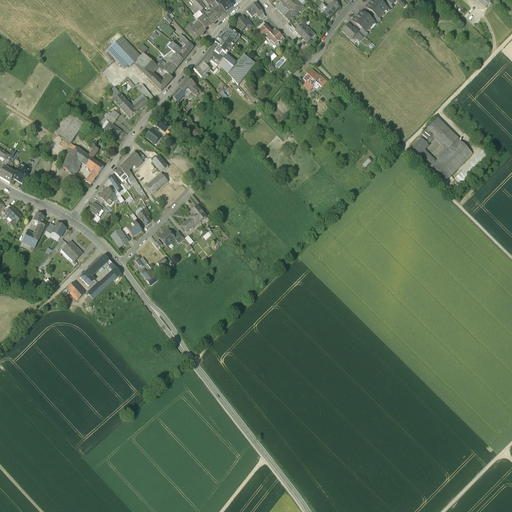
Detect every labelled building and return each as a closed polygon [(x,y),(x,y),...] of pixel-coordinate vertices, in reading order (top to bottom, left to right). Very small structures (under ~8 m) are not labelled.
[(203,0),(202,0),(189,0),(200,13),(202,12),(201,11),(204,8),(200,3),(201,2),(203,0)] [(227,3),(224,0),(221,0),(217,4),(219,7),(225,13),(232,7),(228,2),(227,3)] [(295,0),(277,0),(281,3),(294,17),(304,8),(295,0)] [(384,6),(376,0),(373,0),(371,2),(371,1),(369,4),(366,8),(375,16),(378,19),(378,18),(386,9),(387,9),(384,6)] [(333,2),(322,13),(329,20),(340,9),(333,2)] [(294,17),(281,3),(276,8),(289,22),(294,17)] [(255,4),(246,11),(251,18),(256,15),(258,18),(263,15),(264,14),(255,4)] [(225,13),(219,7),(218,8),(213,12),(219,19),(225,13)] [(213,12),(212,14),(210,14),(209,12),(207,13),(206,12),(205,13),(203,11),(202,12),(200,13),(203,16),(211,25),(219,19),(213,12)] [(371,21),(362,12),(359,16),(358,15),(356,18),(353,22),(362,30),(365,33),(373,23),(371,21)] [(173,21),(167,14),(164,19),(166,21),(164,23),(168,28),(170,26),(169,25),(173,21)] [(211,25),(203,16),(200,19),(196,14),(193,17),(196,20),(205,30),(211,25)] [(242,18),(235,23),(242,31),(247,27),(249,26),(246,22),(242,18)] [(205,30),(196,20),(191,25),(193,27),(191,28),(191,34),(194,34),(197,38),(200,36),(202,36),(203,34),(206,32),(205,30)] [(262,24),(255,31),(257,33),(264,26),(262,24)] [(306,27),(303,24),(295,32),(300,37),(301,37),(307,43),(310,41),(315,35),(307,27),(306,27)] [(264,26),(257,33),(263,40),(265,38),(272,32),(267,27),(265,25),(264,26)] [(352,29),(348,25),(342,31),(347,35),(347,37),(348,38),(349,38),(351,40),(355,35),(357,34),(352,30),(352,29)] [(360,32),(354,27),(352,29),(352,30),(357,34),(355,35),(357,37),(361,33),(360,32)] [(240,39),(227,28),(215,44),(219,47),(214,54),(219,57),(222,53),(226,56),(240,39)] [(277,32),(276,33),(273,33),(272,32),(265,38),(269,42),(271,42),(274,45),(277,42),(279,42),(279,40),(282,37),(277,32)] [(141,58),(122,37),(111,47),(128,65),(130,68),(134,65),(141,58)] [(189,44),(183,37),(181,39),(180,40),(187,47),(189,44)] [(184,51),(182,53),(171,44),(168,48),(168,49),(172,52),(175,55),(183,62),(188,55),(184,51)] [(193,49),(189,44),(187,47),(184,51),(188,55),(193,49)] [(215,44),(205,57),(210,61),(212,57),(220,63),(226,56),(222,53),(219,57),(214,54),(219,47),(215,44)] [(145,53),(148,49),(143,45),(140,49),(145,53)] [(128,65),(111,47),(106,53),(123,70),(128,65)] [(168,49),(160,55),(159,56),(162,59),(172,52),(168,49)] [(134,65),(150,81),(154,77),(152,74),(158,68),(156,66),(144,55),(141,58),(134,65)] [(170,61),(169,63),(169,64),(168,66),(163,72),(166,75),(170,78),(183,62),(175,55),(170,61)] [(220,63),(218,66),(227,76),(237,64),(226,56),(220,63)] [(237,64),(227,76),(238,86),(250,72),(254,65),(243,56),(237,64)] [(205,57),(201,62),(193,70),(202,79),(210,70),(206,66),(210,61),(205,57)] [(165,65),(161,61),(156,66),(158,68),(163,72),(168,66),(165,64),(165,65)] [(313,74),(311,72),(304,80),(306,81),(305,82),(307,84),(311,87),(319,79),(316,76),(317,75),(314,73),(313,74)] [(170,78),(166,75),(164,79),(165,80),(163,83),(167,87),(173,80),(170,78)] [(161,84),(154,77),(150,81),(161,92),(166,88),(167,87),(163,83),(161,84)] [(127,79),(123,82),(120,85),(124,89),(131,83),(127,79)] [(187,79),(179,89),(184,93),(185,94),(188,90),(190,93),(195,87),(187,79)] [(311,87),(307,84),(304,87),(309,92),(313,88),(311,87)] [(153,99),(142,85),(137,90),(143,98),(148,104),(153,99)] [(195,87),(190,93),(196,98),(200,93),(195,87)] [(179,89),(172,97),(176,102),(184,93),(179,89)] [(213,91),(205,100),(208,103),(217,95),(213,91)] [(200,93),(196,98),(199,101),(204,96),(200,93)] [(127,103),(120,96),(117,99),(123,106),(127,103)] [(142,101),(132,109),(136,113),(148,104),(143,98),(141,99),(142,101)] [(132,109),(127,103),(123,106),(120,108),(129,119),(136,113),(132,109)] [(119,115),(113,111),(109,116),(116,121),(119,115)] [(83,126),(67,114),(53,133),(71,145),(72,145),(74,147),(80,137),(77,135),(83,126)] [(109,116),(106,114),(104,117),(113,124),(116,121),(109,116)] [(458,140),(437,119),(426,131),(447,151),(458,140)] [(163,120),(157,127),(164,133),(170,125),(163,120)] [(187,120),(181,127),(195,140),(201,134),(187,120)] [(121,132),(109,123),(103,131),(115,140),(121,132)] [(159,133),(154,129),(152,131),(159,137),(161,134),(159,133)] [(159,137),(152,131),(150,134),(149,133),(146,138),(153,143),(155,141),(156,142),(160,137),(159,137)] [(429,141),(422,134),(418,138),(420,141),(421,140),(425,145),(429,141)] [(420,141),(413,149),(419,155),(421,154),(423,152),(424,150),(428,147),(425,145),(421,140),(420,141)] [(436,162),(435,163),(434,161),(430,165),(446,181),(472,155),(458,140),(447,151),(436,162)] [(72,145),(71,145),(66,153),(78,161),(80,162),(81,163),(86,167),(91,160),(74,147),(72,145)] [(98,151),(95,148),(88,157),(92,159),(98,151)] [(0,150),(0,158),(0,157),(6,161),(9,156),(0,150)] [(436,162),(424,150),(423,152),(421,154),(419,155),(418,156),(429,167),(430,165),(434,161),(435,163),(436,162)] [(454,179),(461,187),(491,158),(484,151),(454,179)] [(6,166),(5,167),(8,169),(18,154),(15,152),(6,166)] [(134,154),(128,160),(133,166),(135,168),(145,159),(138,152),(135,155),(134,154)] [(78,161),(66,153),(58,165),(63,168),(69,173),(69,174),(73,176),(79,168),(78,167),(75,165),(78,161)] [(161,173),(168,167),(158,156),(156,159),(153,161),(152,162),(161,173)] [(103,168),(91,160),(86,167),(92,171),(91,173),(92,173),(97,177),(103,168)] [(128,160),(119,169),(125,175),(125,174),(128,178),(131,175),(128,171),(133,166),(128,160)] [(30,170),(21,164),(15,174),(16,174),(19,169),(28,174),(30,170)] [(8,169),(5,167),(2,172),(0,175),(0,178),(10,184),(13,179),(16,174),(15,174),(8,169)] [(28,174),(19,169),(16,174),(13,179),(22,185),(28,174)] [(125,175),(119,169),(115,173),(123,183),(125,181),(126,181),(125,180),(128,178),(125,174),(125,175)] [(86,182),(85,182),(86,182),(90,186),(97,177),(92,173),(86,182)] [(161,174),(145,187),(153,195),(168,182),(161,174)] [(131,175),(128,178),(136,192),(141,189),(131,175)] [(119,187),(112,177),(108,180),(117,192),(118,194),(122,191),(119,187)] [(105,189),(99,198),(104,201),(106,203),(113,193),(108,189),(106,191),(105,189)] [(113,193),(106,203),(109,206),(116,197),(114,194),(115,194),(113,193)] [(98,208),(94,204),(89,211),(97,216),(101,210),(98,208)] [(6,209),(1,214),(4,216),(5,215),(5,214),(11,208),(9,206),(6,209)] [(198,206),(190,213),(192,215),(189,218),(190,219),(181,226),(186,233),(192,228),(193,228),(207,217),(198,206)] [(11,208),(5,214),(5,215),(12,221),(9,224),(13,228),(23,218),(12,207),(11,208)] [(150,216),(146,208),(142,211),(143,212),(144,212),(147,218),(150,216)] [(143,212),(138,216),(141,220),(143,223),(145,227),(148,225),(148,224),(150,222),(148,220),(149,219),(147,218),(144,212),(143,212)] [(45,218),(37,214),(33,221),(38,224),(38,225),(39,225),(39,226),(44,229),(46,224),(42,223),(45,218)] [(127,229),(126,229),(129,234),(132,238),(142,232),(135,223),(127,229)] [(55,227),(50,224),(46,232),(51,235),(52,233),(55,227)] [(65,229),(57,224),(55,227),(52,233),(60,238),(65,229)] [(34,235),(33,239),(38,242),(44,229),(39,226),(34,235)] [(120,231),(116,234),(116,235),(112,238),(119,249),(128,242),(128,241),(122,233),(120,231)] [(127,235),(124,231),(122,233),(128,241),(130,240),(127,235)] [(168,231),(159,238),(167,247),(166,246),(169,243),(170,245),(175,241),(175,240),(173,237),(168,231)] [(206,240),(213,234),(210,231),(203,237),(206,240)] [(184,239),(178,232),(173,237),(175,240),(175,241),(178,244),(184,239)] [(28,237),(25,236),(22,243),(31,247),(35,249),(38,242),(33,239),(28,237)] [(193,243),(188,237),(185,239),(190,246),(193,243)] [(156,243),(154,241),(152,243),(158,251),(160,249),(156,243)] [(65,242),(59,248),(62,251),(68,245),(65,242)] [(68,245),(62,251),(74,263),(81,255),(74,248),(75,247),(71,242),(68,245)] [(104,256),(89,269),(94,275),(106,264),(109,261),(104,256)] [(140,260),(139,259),(135,261),(139,267),(141,265),(143,267),(144,266),(140,260)] [(165,260),(164,259),(157,264),(162,271),(169,267),(167,264),(169,263),(169,262),(166,259),(165,260)] [(116,269),(109,261),(106,264),(113,271),(116,269)] [(174,267),(170,261),(169,262),(169,263),(167,264),(169,267),(162,271),(165,275),(174,267)] [(89,269),(86,272),(80,278),(83,281),(88,287),(94,280),(91,277),(94,275),(89,269)] [(113,271),(99,285),(98,285),(103,290),(121,274),(116,269),(113,271)] [(145,272),(143,273),(142,272),(140,274),(150,287),(157,282),(155,279),(156,278),(151,271),(149,272),(149,271),(146,273),(145,272)] [(53,290),(58,285),(50,277),(45,281),(53,290)] [(84,294),(74,283),(68,288),(71,291),(78,299),(84,294)] [(98,285),(88,295),(89,296),(93,300),(103,290),(98,285)] [(78,299),(71,291),(69,293),(76,301),(78,299)] [(89,296),(85,301),(88,305),(93,300),(89,296)]
